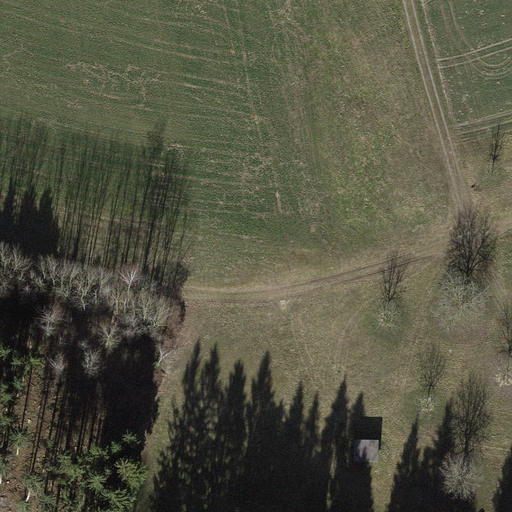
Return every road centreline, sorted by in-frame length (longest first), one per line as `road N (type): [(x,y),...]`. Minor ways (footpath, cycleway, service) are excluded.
road 1 (track): [(0,254),(185,293),(263,287),(511,223)]
road 2 (track): [(409,0),(474,237)]
